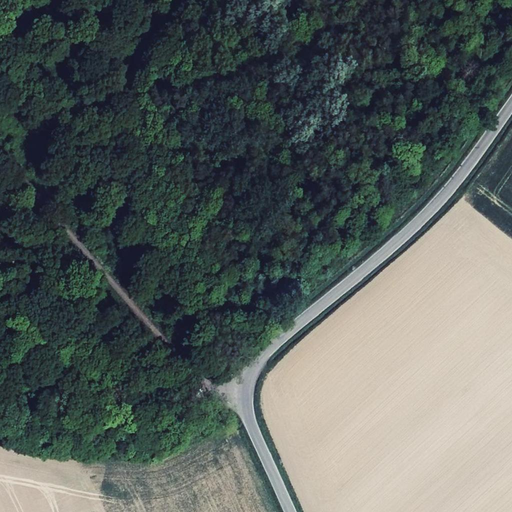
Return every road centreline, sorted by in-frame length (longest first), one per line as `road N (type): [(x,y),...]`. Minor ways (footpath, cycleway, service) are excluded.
road 1 (tertiary): [(291,511),(250,419),(253,369),(425,215),(511,103)]
road 2 (track): [(0,152),(180,361),(247,401)]
